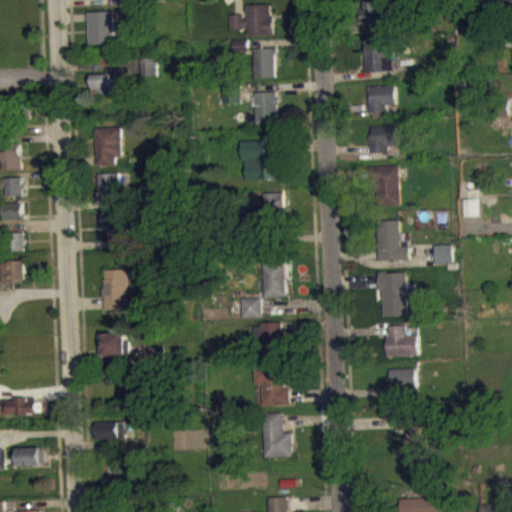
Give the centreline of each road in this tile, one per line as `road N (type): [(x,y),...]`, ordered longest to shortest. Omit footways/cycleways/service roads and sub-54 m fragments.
road 1 (residential): [(319,0),(340,511)]
road 2 (residential): [(59,0),(79,511)]
